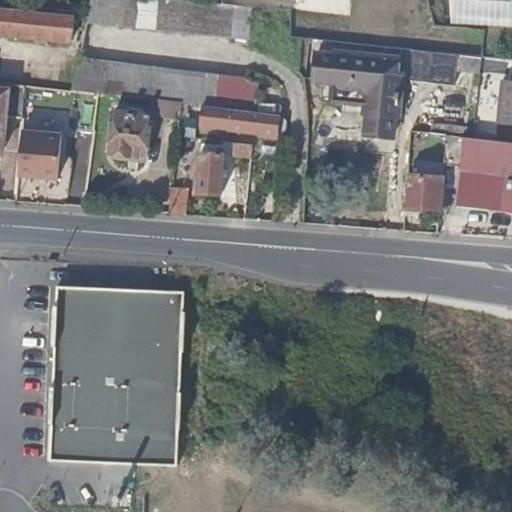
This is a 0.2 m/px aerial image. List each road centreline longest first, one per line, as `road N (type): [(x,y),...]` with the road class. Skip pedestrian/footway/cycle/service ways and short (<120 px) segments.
road 1 (secondary): [(220,243),(511,288)]
road 2 (secondary): [(511,257),(220,243)]
road 3 (unknown): [(287,246),(290,73),(245,43),(241,0)]
road 4 (secondary): [(188,241),(0,217)]
road 5 (secondary): [(0,235),(188,241)]
